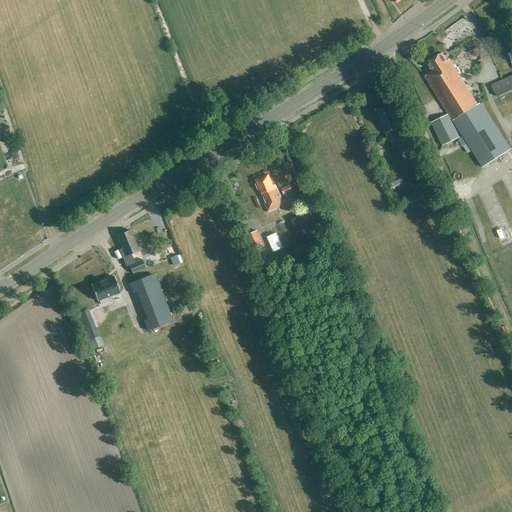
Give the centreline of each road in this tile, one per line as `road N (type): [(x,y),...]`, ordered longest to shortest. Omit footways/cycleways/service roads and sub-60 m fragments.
road 1 (tertiary): [(0,290),(449,0)]
road 2 (track): [(439,511),(276,116)]
